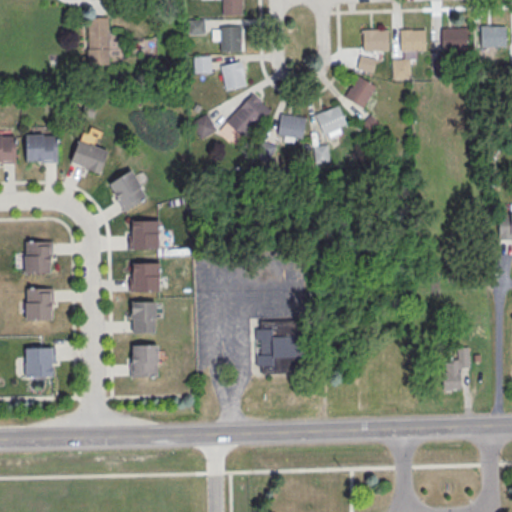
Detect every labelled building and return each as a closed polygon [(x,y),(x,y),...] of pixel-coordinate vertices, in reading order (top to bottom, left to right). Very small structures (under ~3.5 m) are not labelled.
[(222,0),(243,0),(244,15),(223,16),(222,0)] [(88,17),(108,17),(109,45),(88,45),(88,17)] [(188,19),(205,19),(205,35),(188,35),(188,19)] [(220,25),(241,25),(241,53),(220,53),(220,25)] [(508,26),(508,47),(481,47),(480,27),(508,26)] [(467,28),(468,48),(442,49),(441,29),(467,28)] [(388,29),(389,50),(364,51),(363,30),(388,29)] [(424,29),(425,50),(400,51),(399,30),(424,29)] [(356,68),(373,72),(376,58),(360,54),(356,68)] [(193,57),(211,56),(211,72),(194,72),(193,57)] [(435,58),(452,58),(452,77),(435,77),(435,58)] [(392,60),(409,59),(410,78),(393,79),(392,60)] [(220,66),(240,61),(246,86),(226,91),(220,66)] [(362,107),(375,86),(357,75),(344,96),(362,107)] [(225,122),(252,93),(271,111),(244,139),(225,122)] [(315,114),(323,134),(346,125),(338,105),(315,114)] [(190,122),(206,113),(216,130),(200,139),(190,122)] [(280,113),(277,135),(302,139),(305,117),(280,113)] [(361,124),(370,115),(382,127),(372,137),(361,124)] [(100,172),(107,149),(95,145),(99,131),(91,128),(89,132),(81,130),(71,163),(100,172)] [(26,133),(26,158),(43,158),(43,157),(57,156),(57,134),(44,134),(44,133),(26,133)] [(0,134),(0,159),(1,159),(1,158),(15,158),(15,136),(2,136),(2,134),(0,134)] [(261,140),(253,157),(267,163),(275,146),(261,140)] [(313,147),(328,145),(330,162),(315,164),(313,147)] [(124,211),(148,195),(130,169),(107,184),(124,211)] [(511,212),(511,240),(506,240),(499,240),(498,215),(511,214),(511,212)] [(132,220),(159,219),(159,234),(158,234),(159,249),(129,250),(128,234),(132,234),(132,220)] [(51,241),(24,241),(24,272),(51,272),(51,241)] [(132,262),(160,262),(160,276),(159,276),(159,292),(129,292),(129,277),(133,277),(132,262)] [(53,319),(53,287),(26,287),(26,319),(53,319)] [(131,301),(131,333),(157,333),(157,301),(131,301)] [(303,372),(302,319),(255,320),(255,372),(303,372)] [(131,344),(158,343),(159,360),(158,360),(158,376),(128,376),(128,361),(131,361),(131,344)] [(53,376),(53,346),(25,346),(25,376),(53,376)] [(457,348),(468,348),(469,367),(460,368),(461,390),(443,391),(442,372),(446,372),(445,363),(449,362),(449,360),(458,360),(457,348)]
